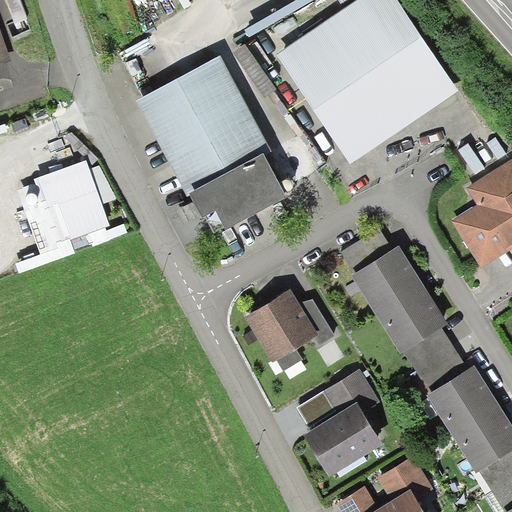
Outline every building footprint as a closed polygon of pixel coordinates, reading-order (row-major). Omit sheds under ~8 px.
[(396,0),(361,0),(277,57),(351,167),(460,95),(396,0)] [(0,29),(0,66),(11,63),(0,29)] [(272,153),(220,58),(136,103),(188,199),(190,198),(203,222),(216,216),(226,234),(287,201),(264,158),(272,153)] [(511,161),(467,189),(479,207),(452,222),(482,269),(511,250),(511,161)] [(87,163),(35,181),(36,184),(33,185),(44,214),(46,213),(60,248),(107,233),(105,230),(111,227),(103,205),(117,200),(100,167),(90,172),(87,163)] [(352,267),(391,244),(380,225),(341,248),(352,267)] [(352,267),(375,306),(423,277),(413,261),(399,238),(391,244),(352,267)] [(432,292),(423,277),(375,306),(400,346),(402,345),(441,322),(448,317),(432,292)] [(298,293),(291,282),(244,309),(272,355),(275,353),(283,366),(303,355),(295,341),(313,331),(318,328),(301,298),(298,293)] [(314,294),(301,298),(318,328),(313,331),(319,341),(335,331),(314,294)] [(466,362),(441,322),(402,345),(426,386),(466,362)] [(426,386),(450,424),(498,395),(488,379),(474,357),(466,362),(426,386)] [(311,422),(305,426),(330,468),(384,435),(366,405),(380,397),(360,364),(324,386),(337,407),(311,422)] [(337,407),(324,386),(298,402),(311,422),(337,407)] [(511,418),(507,411),(498,395),(450,424),(475,465),(477,463),(511,442),(511,418)] [(511,499),(511,442),(477,463),(502,506),(511,499)] [(377,501),(359,511),(430,511),(419,492),(433,484),(413,452),(379,473),(391,493),(377,501)] [(359,511),(377,501),(365,481),(337,499),(344,511),(359,511)] [(511,511),(511,499),(502,506),(505,511),(511,511)]
